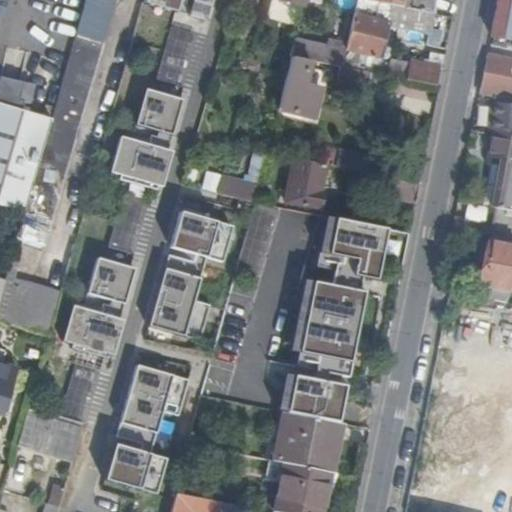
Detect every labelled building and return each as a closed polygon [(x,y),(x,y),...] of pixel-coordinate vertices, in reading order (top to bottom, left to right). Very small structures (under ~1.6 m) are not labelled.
[(147,0),(145,8),(176,18),(207,26),(213,0),(147,0)] [(273,0),(273,2),(306,11),(308,0),(273,0)] [(408,8),(370,0),(357,0),(348,50),(347,55),(378,63),(386,29),(392,25),(433,33),(436,21),(437,11),(408,8)] [(370,0),(408,8),(437,11),(437,0),(370,0)] [(511,0),(500,0),(493,38),(511,41),(511,0)] [(158,80),(181,84),(190,31),(166,27),(158,80)] [(106,49),(78,41),(56,114),(26,218),(17,246),(45,254),(106,49)] [(347,55),(348,50),(330,46),(329,52),(297,45),(292,62),(310,66),(343,73),(345,64),(347,55)] [(511,81),(511,63),(489,58),(485,76),(511,81)] [(279,111),(314,118),(321,94),(304,89),(310,66),(292,62),(279,111)] [(367,70),(345,64),(343,73),(365,78),(367,70)] [(390,82),(408,86),(408,85),(437,91),(441,75),(412,69),(411,71),(405,70),(404,75),(400,74),(401,69),(393,66),(390,82)] [(370,97),(374,80),(365,78),(343,73),(339,90),(370,97)] [(492,107),(490,135),(494,135),(511,136),(511,81),(485,76),(481,95),(496,98),(496,108),(492,107)] [(0,209),(26,218),(56,114),(48,112),(44,124),(18,115),(25,92),(4,86),(0,100),(0,209)] [(183,107),(146,95),(135,130),(172,142),(183,107)] [(313,124),(314,118),(279,111),(278,114),(313,124)] [(497,210),(494,225),(511,228),(511,136),(494,135),(490,158),(507,162),(501,194),(495,193),(492,195),(490,206),(492,209),(497,210)] [(167,157),(120,141),(109,177),(119,180),(118,185),(155,196),(167,157)] [(245,177),(257,180),(263,154),(251,151),(245,177)] [(338,174),(374,181),(378,164),(342,157),(338,174)] [(267,159),(263,173),(268,174),(269,170),(293,175),(286,207),(321,214),(324,198),(321,198),(326,172),(267,159)] [(257,192),(223,184),(219,200),(253,207),(257,192)] [(417,209),(421,191),(394,185),(390,204),(417,209)] [(0,235),(6,237),(11,219),(0,215),(0,235)] [(389,236),(309,219),(301,254),(329,260),(348,264),(345,280),(354,282),(379,287),(389,236)] [(233,233),(182,220),(171,255),(223,269),(233,233)] [(511,228),(494,225),(482,287),(483,288),(481,300),(508,306),(511,293),(511,228)] [(50,341),(72,264),(60,261),(49,294),(16,284),(21,267),(12,264),(4,290),(0,303),(0,327),(50,342),(50,341)] [(178,265),(169,263),(149,333),(201,347),(211,312),(195,308),(206,272),(178,265)] [(133,276),(96,264),(86,300),(123,311),(133,276)] [(369,299),(316,288),(301,358),(328,364),(325,379),(351,384),(369,299)] [(511,511),(511,313),(448,301),(403,511),(511,511)] [(119,325),(72,311),(63,347),(73,350),(71,354),(108,365),(119,325)] [(0,424),(1,425),(16,372),(3,368),(6,356),(0,354),(0,424)] [(58,414),(81,421),(98,368),(75,361),(58,414)] [(189,386),(138,373),(118,444),(127,447),(124,454),(115,451),(105,487),(157,500),(169,457),(153,452),(164,417),(179,421),(189,386)] [(349,393),(296,382),(292,402),(288,418),(342,429),(345,412),(349,393)] [(73,466),(84,429),(29,412),(18,450),(73,466)] [(285,470),(331,479),(342,429),(288,418),(277,468),(285,470)] [(324,511),(331,479),(285,470),(275,511),(324,511)] [(46,511),(60,511),(66,491),(55,489),(48,511),(47,511),(46,511)] [(242,511),(175,498),(171,511),(242,511)]
